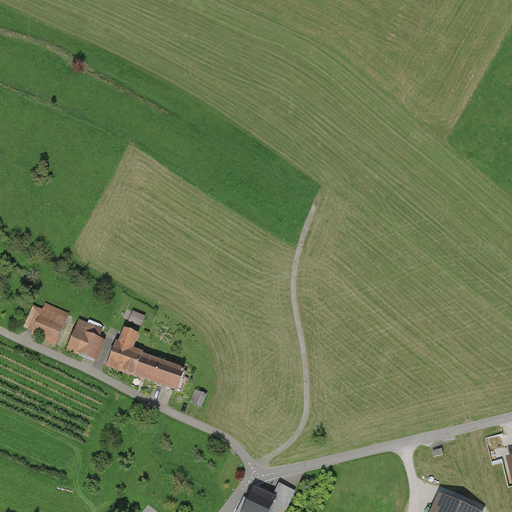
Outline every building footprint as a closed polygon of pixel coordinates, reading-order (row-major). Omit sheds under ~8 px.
[(55,348),(69,316),(46,306),(43,313),(33,309),(24,330),(34,334),(32,338),(55,348)] [(134,311),(130,320),(143,326),(147,316),(134,311)] [(100,332),(78,323),(65,354),(93,366),(102,344),(96,342),(100,332)] [(122,331),(109,365),(180,392),(187,373),(131,352),(137,337),(122,331)] [(439,448),(430,449),(432,457),(440,456),(439,448)] [(286,511),(295,493),(277,486),(271,499),(252,491),(242,511),(286,511)] [(471,511),(446,500),(440,511),(439,511),(434,510),(432,511),(471,511)]
